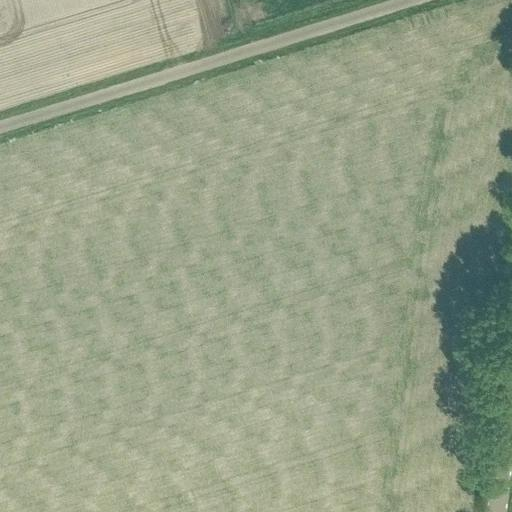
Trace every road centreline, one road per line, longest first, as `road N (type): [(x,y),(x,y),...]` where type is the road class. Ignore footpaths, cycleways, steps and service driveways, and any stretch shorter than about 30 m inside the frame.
road 1 (unclassified): [(0,126),(405,0)]
road 2 (tertiary): [(495,511),(511,384)]
